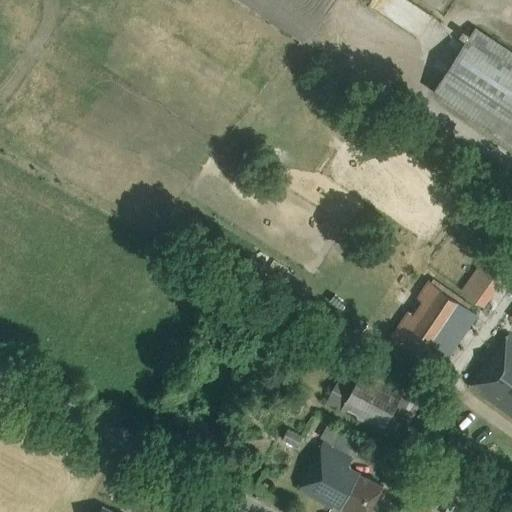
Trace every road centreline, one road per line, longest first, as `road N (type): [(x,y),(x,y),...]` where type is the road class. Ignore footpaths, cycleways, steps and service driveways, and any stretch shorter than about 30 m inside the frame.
road 1 (unclassified): [(265,511),(0,374)]
road 2 (track): [(420,105),(316,35),(343,0)]
